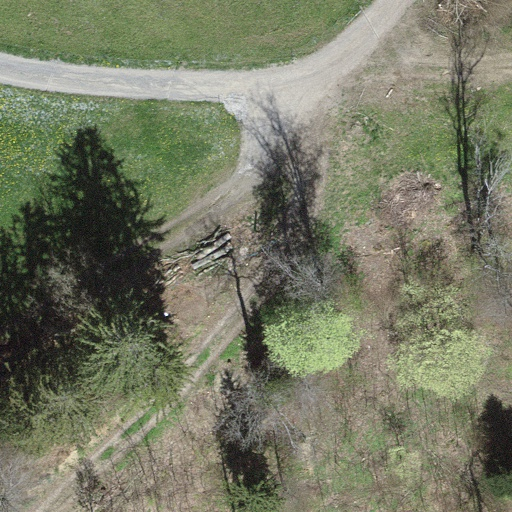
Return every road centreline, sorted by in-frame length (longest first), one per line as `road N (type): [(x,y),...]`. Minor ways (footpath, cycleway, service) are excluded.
road 1 (unclassified): [(0,69),(186,89),(283,86),(355,46),(392,0)]
road 2 (track): [(0,351),(226,211),(264,173),(277,146),(283,86)]
